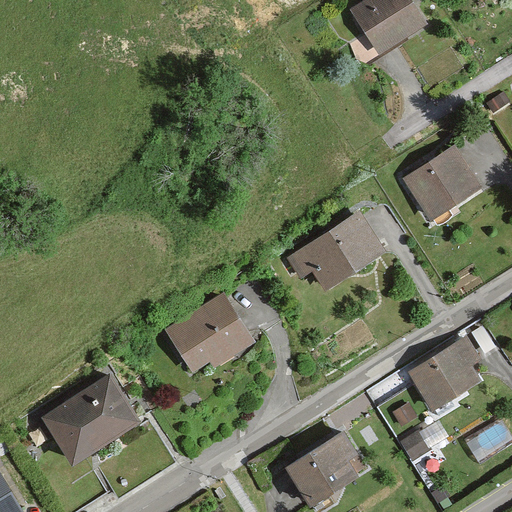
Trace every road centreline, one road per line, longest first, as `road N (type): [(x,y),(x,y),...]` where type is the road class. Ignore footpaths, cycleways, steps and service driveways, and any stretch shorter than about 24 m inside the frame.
road 1 (residential): [(511,280),(136,511)]
road 2 (residential): [(388,132),(511,58)]
